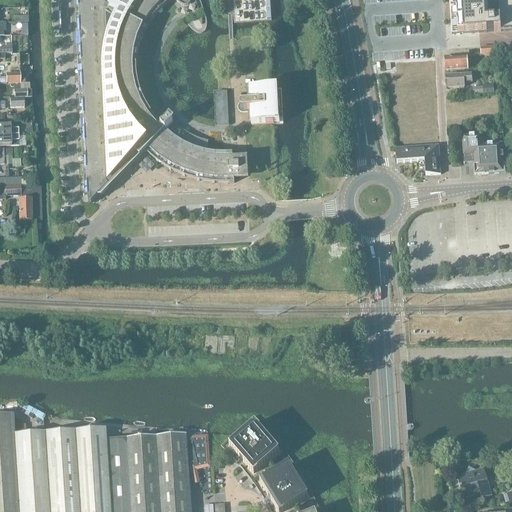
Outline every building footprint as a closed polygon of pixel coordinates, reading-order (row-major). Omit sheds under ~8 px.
[(78,0),(86,166),(88,198),(91,198),(91,203),(92,203),(108,186),(106,184),(126,163),(131,167),(145,152),(146,153),(147,153),(146,152),(148,150),(159,159),(172,167),(185,173),(199,178),(214,180),(228,180),(229,180),(229,183),(228,183),(228,184),(234,184),(234,180),(247,179),(246,158),(233,158),(233,155),(227,155),(217,155),(215,155),(205,153),(207,144),(198,141),(189,137),(180,131),(173,125),(173,124),(168,119),(159,129),(157,127),(148,117),(141,105),(137,93),(134,80),(133,66),(134,53),(138,40),(143,28),(150,16),(159,6),(167,0),(175,0),(176,1),(178,2),(179,3),(181,5),(182,5),(184,6),(185,6),(186,6),(187,6),(188,6),(189,5),(190,4),(191,3),(191,2),(192,1),(191,0),(78,0)] [(268,9),(267,0),(260,0),(261,10),(268,9)] [(511,0),(449,0),(450,16),(452,35),(494,32),(501,32),(511,30),(511,0)] [(254,21),(254,9),(238,10),(238,21),(254,21)] [(0,48),(0,54),(12,54),(12,44),(6,44),(6,48),(0,48)] [(480,47),(481,57),(498,56),(497,47),(480,47)] [(444,58),(445,71),(468,69),(468,62),(465,63),(465,57),(460,57),(444,58)] [(6,75),(6,84),(20,83),(20,74),(6,75)] [(447,77),(448,89),(465,88),(464,84),(472,83),(472,75),(447,77)] [(433,84),(432,77),(416,80),(417,87),(433,84)] [(249,91),(250,91),(250,105),(243,105),(242,105),(241,106),(241,107),(240,108),(240,109),(240,110),(241,110),(241,111),(242,111),(242,112),(243,112),(244,112),(250,112),(251,125),(280,124),(278,90),(249,91)] [(416,100),(433,101),(433,91),(416,90),(416,100)] [(14,91),(14,99),(27,99),(26,91),(14,91)] [(214,93),(216,127),(229,127),(227,92),(214,93)] [(10,100),(10,109),(24,108),(24,99),(10,100)] [(447,102),(448,127),(468,127),(468,118),(467,118),(467,102),(447,102)] [(415,108),(415,117),(433,118),(434,108),(415,108)] [(0,125),(0,136),(18,136),(18,130),(10,130),(10,125),(0,125)] [(482,135),(462,136),(464,164),(473,163),(474,176),(499,174),(499,169),(504,169),(502,144),(482,145),(482,135)] [(18,136),(0,136),(0,147),(19,147),(18,136)] [(425,176),(441,175),(440,175),(438,147),(396,150),(396,149),(397,164),(419,162),(419,166),(421,168),(425,168),(425,176)] [(0,200),(5,201),(5,197),(21,197),(20,187),(0,187),(0,200)] [(18,200),(19,222),(32,221),(31,199),(18,200)] [(20,511),(16,435),(14,435),(13,416),(0,416),(0,511),(20,511)] [(229,446),(245,464),(254,474),(279,452),(254,424),(229,446)] [(106,429),(16,435),(20,511),(191,511),(188,466),(197,464),(197,466),(198,466),(192,444),(192,445),(187,446),(186,435),(107,440),(106,429)] [(260,483),(277,511),(283,511),(308,497),(289,465),(260,483)] [(465,474),(457,477),(461,489),(471,486),(472,490),(474,490),(477,491),(479,491),(482,499),(492,496),(484,469),(476,471),(469,468),(465,474)]
